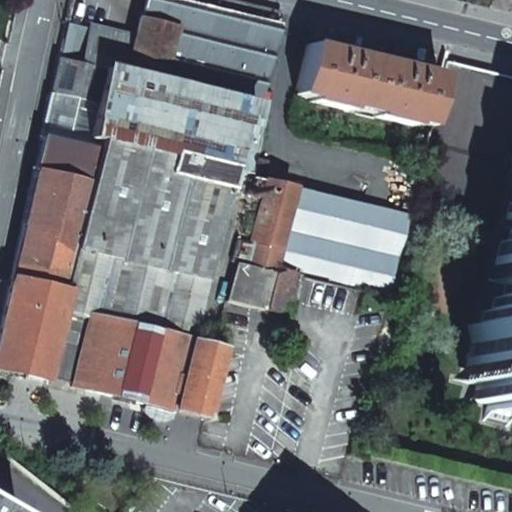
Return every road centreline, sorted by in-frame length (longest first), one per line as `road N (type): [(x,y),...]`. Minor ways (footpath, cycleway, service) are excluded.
road 1 (residential): [(381,511),(0,422),(0,204),(43,0)]
road 2 (residential): [(348,0),(511,39)]
